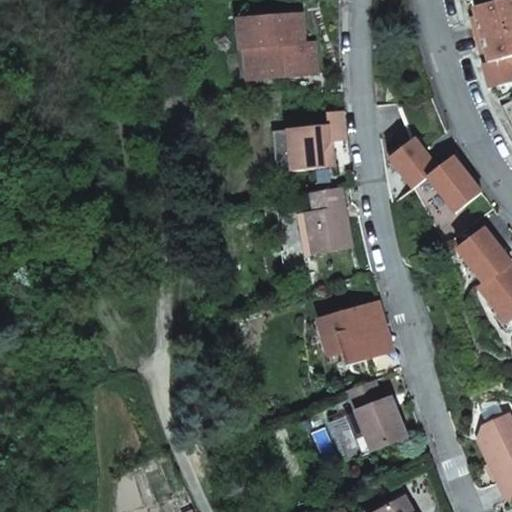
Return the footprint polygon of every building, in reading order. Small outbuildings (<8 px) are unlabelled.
[(511,0),(506,0),(497,3),(475,9),(477,17),(478,22),(473,24),(476,37),(511,27),(511,0)] [(302,15),(255,19),(258,48),(251,49),(254,80),(318,74),(316,58),(314,41),(305,42),(302,15)] [(258,48),(255,19),(239,21),(242,49),(251,49),(258,48)] [(487,55),(489,63),(484,64),(491,84),(492,85),(505,81),(511,79),(511,27),(476,37),(480,51),(486,49),(487,55)] [(396,101),(395,83),(387,83),(387,95),(386,95),(386,102),(396,101)] [(330,127),(289,131),(294,173),(337,168),(336,155),(335,142),(349,141),(346,112),(328,114),(330,127)] [(275,133),(279,175),(294,173),(289,131),(275,133)] [(431,158),(417,140),(393,159),(416,188),(430,177),(440,169),(431,158)] [(474,181),(454,157),(440,169),(430,177),(459,213),(484,194),(474,181)] [(343,220),(341,210),(345,209),(342,189),(312,194),(316,214),(300,216),(307,256),(352,248),(350,234),(347,219),(343,220)] [(482,280),(508,266),(507,266),(511,264),(484,230),(457,250),(482,280)] [(511,271),(508,267),(508,266),(482,280),(484,283),(478,289),(498,313),(510,304),(511,306),(511,271)] [(346,333),(350,348),(344,349),(349,366),(384,356),(380,341),(375,327),(371,313),(384,309),(382,302),(321,319),(327,339),(346,333)] [(498,313),(507,325),(511,321),(511,306),(510,304),(498,313)] [(371,313),(375,327),(388,323),(384,309),(371,313)] [(357,412),(373,452),(407,438),(400,418),(392,398),(383,402),(375,381),(349,391),(357,412)] [(347,417),(363,456),(373,452),(357,412),(347,417)] [(493,471),(507,501),(511,498),(511,416),(486,428),(480,441),(493,471)] [(378,511),(412,511),(405,498),(378,511)]
